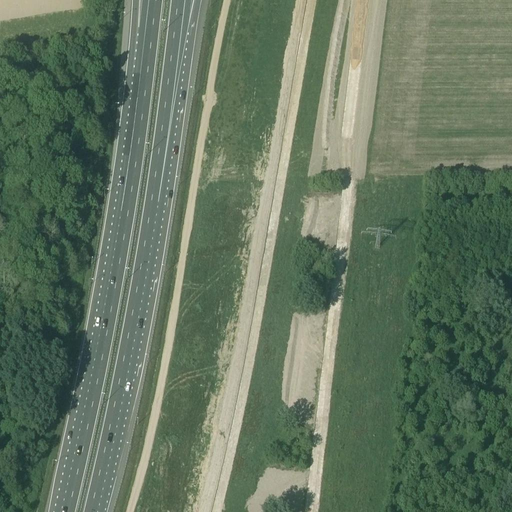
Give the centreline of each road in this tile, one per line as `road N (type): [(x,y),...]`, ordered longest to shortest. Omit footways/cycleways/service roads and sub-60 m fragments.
road 1 (track): [(226,0),(128,511)]
road 2 (motorway): [(93,511),(127,361),(178,25)]
road 3 (motorway): [(148,27),(122,227),(62,511)]
